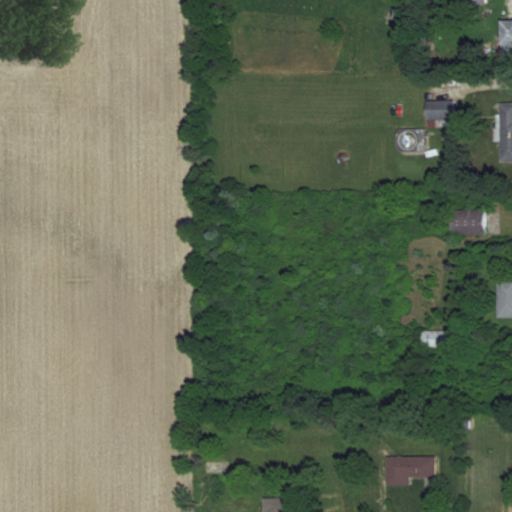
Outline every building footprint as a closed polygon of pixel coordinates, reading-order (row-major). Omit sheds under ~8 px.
[(432,127),(459,127),(459,101),(432,101),(432,127)] [(456,209),(456,235),(492,235),(492,209),(456,209)] [(511,277),(503,278),(503,317),(511,317),(511,277)] [(454,347),(454,331),(426,331),(426,347),(454,347)] [(393,485),(415,485),(415,478),(442,478),(442,457),(393,457),(393,485)] [(295,511),(295,499),(267,499),(266,511),(295,511)]
